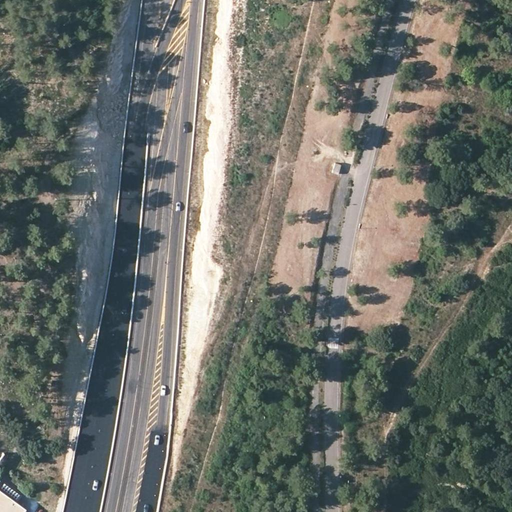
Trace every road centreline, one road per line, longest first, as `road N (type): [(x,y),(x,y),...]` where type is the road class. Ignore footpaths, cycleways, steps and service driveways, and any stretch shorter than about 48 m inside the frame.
road 1 (track): [(196,511),(315,0)]
road 2 (tertiary): [(334,511),(330,408),(343,266),(412,0)]
road 3 (primary): [(171,26),(149,308),(119,511)]
road 4 (primary): [(165,307),(191,0)]
road 5 (primary): [(157,0),(124,301)]
road 6 (primary): [(124,301),(71,511)]
road 7 (primary): [(124,301),(88,511)]
road 8 (primary): [(165,307),(141,511)]
